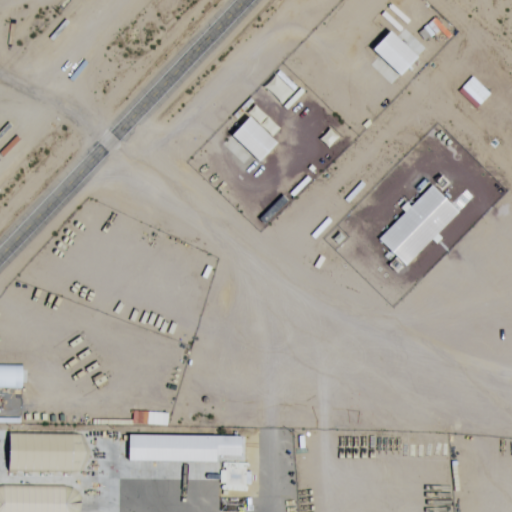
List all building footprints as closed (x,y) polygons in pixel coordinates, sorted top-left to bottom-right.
[(392,31),(374,49),(401,75),(419,57),(392,31)] [(294,94),(282,106),(261,85),(272,74),(294,94)] [(231,116),(236,120),(254,101),(249,97),(231,116)] [(250,116),(233,134),(261,161),(278,142),(250,116)] [(268,116),(261,124),(273,134),(279,127),(268,116)] [(457,152),(439,134),(432,142),(449,160),(457,152)] [(433,185),(378,238),(405,265),(460,212),(433,185)] [(0,365),(0,389),(24,389),(24,365),(0,365)] [(0,432),(0,468),(39,469),(40,434),(0,432)] [(129,436),(129,461),(217,462),(217,457),(244,457),(244,437),(129,436)] [(453,474),(465,474),(465,453),(453,453),(453,474)] [(222,463),(222,490),(248,490),(249,463),(222,463)] [(0,511),(80,511),(80,487),(0,487),(0,511)]
